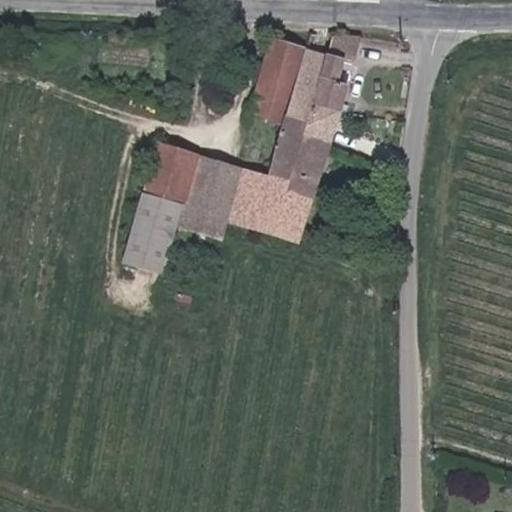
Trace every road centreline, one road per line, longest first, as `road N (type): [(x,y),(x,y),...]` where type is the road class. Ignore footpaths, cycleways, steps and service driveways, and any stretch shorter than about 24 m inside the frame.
road 1 (unclassified): [(433,12),(406,270),(413,511)]
road 2 (tertiary): [(159,0),(384,11)]
